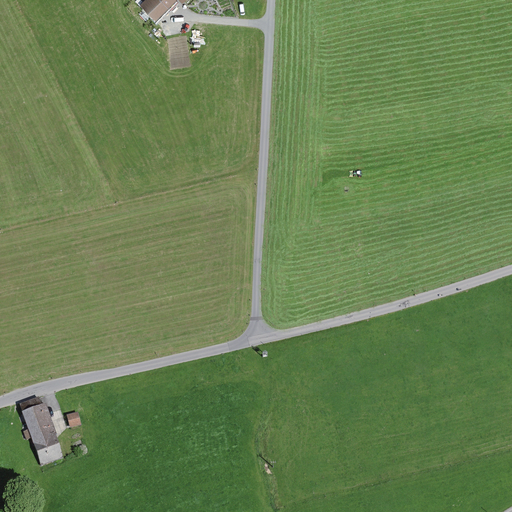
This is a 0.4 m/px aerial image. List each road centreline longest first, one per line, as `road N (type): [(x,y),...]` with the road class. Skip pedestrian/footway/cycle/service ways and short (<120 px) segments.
road 1 (unclassified): [(270,0),(254,341)]
road 2 (unclassified): [(511,269),(254,341)]
road 3 (unclassified): [(254,341),(0,403)]
